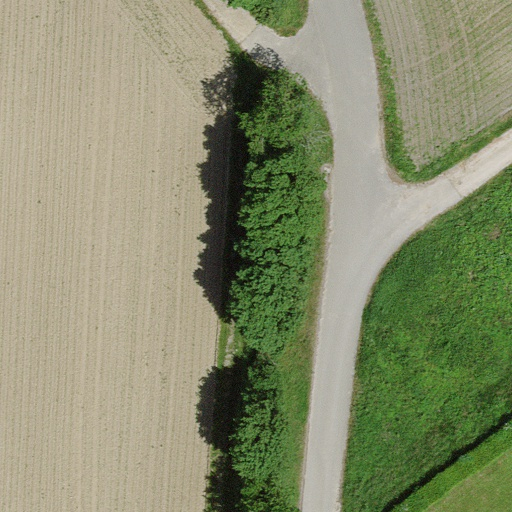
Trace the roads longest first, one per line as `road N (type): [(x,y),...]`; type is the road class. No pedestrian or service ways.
road 1 (track): [(253,41),(216,511)]
road 2 (residential): [(322,511),(349,217)]
road 3 (track): [(349,217),(425,203),(511,148)]
road 4 (track): [(354,78),(253,41),(226,26),(205,0)]
